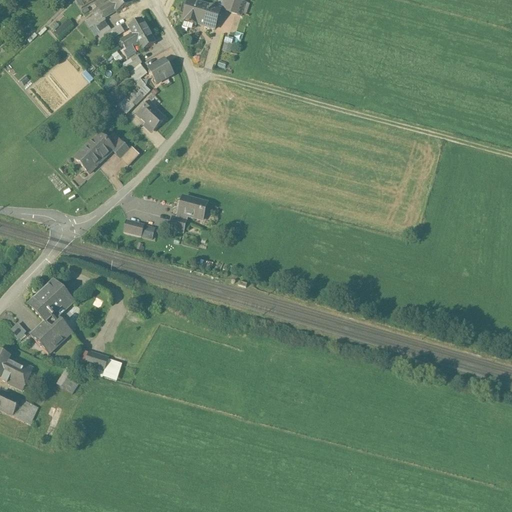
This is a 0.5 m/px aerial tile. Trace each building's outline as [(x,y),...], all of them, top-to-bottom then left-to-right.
[(108,0),(116,12),(117,13),(132,4),(129,0),(108,0)] [(246,4),(233,0),(224,0),(220,11),(242,18),(246,4)] [(220,11),(188,2),(182,20),(214,30),(220,11)] [(74,17),(68,12),(55,25),(61,31),(74,17)] [(142,20),(128,29),(132,35),(120,42),(122,46),(149,31),(142,20)] [(112,30),(116,38),(125,33),(121,25),(112,30)] [(149,31),(122,46),(126,53),(138,47),(141,53),(156,44),(149,31)] [(224,43),(222,52),(232,54),(233,45),(224,43)] [(175,78),(164,60),(146,71),(157,89),(175,78)] [(142,92),(135,85),(118,101),(126,109),(142,92)] [(152,137),(166,121),(156,111),(157,110),(156,108),(161,104),(150,93),(131,112),(137,116),(136,118),(145,127),(143,129),(152,137)] [(115,152),(98,134),(71,160),(88,179),(115,152)] [(113,136),(107,142),(113,148),(119,142),(113,136)] [(129,151),(122,146),(113,156),(119,162),(129,151)] [(207,205),(183,199),(178,216),(202,222),(202,221),(201,221),(205,206),(207,206),(207,205)] [(182,234),(186,222),(173,218),(170,230),(182,234)] [(153,229),(127,222),(124,234),(150,241),(153,229)] [(54,282),(29,306),(46,323),(43,326),(52,336),(61,328),(53,320),(72,301),(54,282)] [(27,326),(18,317),(11,324),(19,334),(27,326)] [(123,356),(81,344),(78,359),(84,362),(84,365),(119,376),(123,356)] [(33,369),(0,354),(0,382),(23,393),(33,369)] [(83,373),(67,362),(56,378),(73,390),(83,373)] [(39,411),(3,394),(0,400),(0,413),(31,428),(39,411)] [(64,405),(53,399),(50,406),(53,408),(46,428),(52,431),(64,405)]
